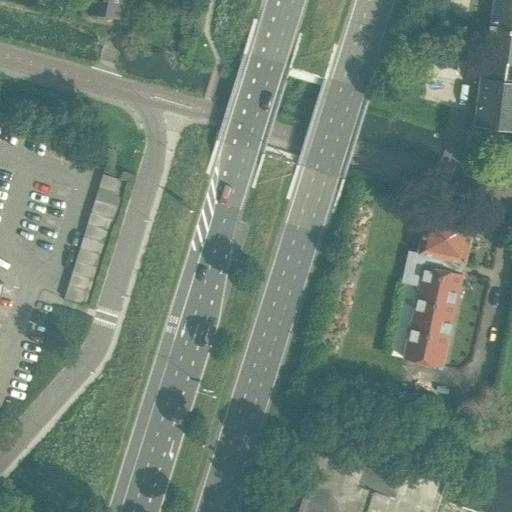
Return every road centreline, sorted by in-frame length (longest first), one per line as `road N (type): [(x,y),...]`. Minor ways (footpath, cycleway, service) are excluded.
road 1 (primary): [(212,511),(374,0)]
road 2 (primary): [(282,27),(131,511)]
road 3 (unclassified): [(0,460),(97,344),(169,100)]
road 4 (residential): [(511,195),(232,117)]
road 5 (residential): [(169,100),(0,53)]
